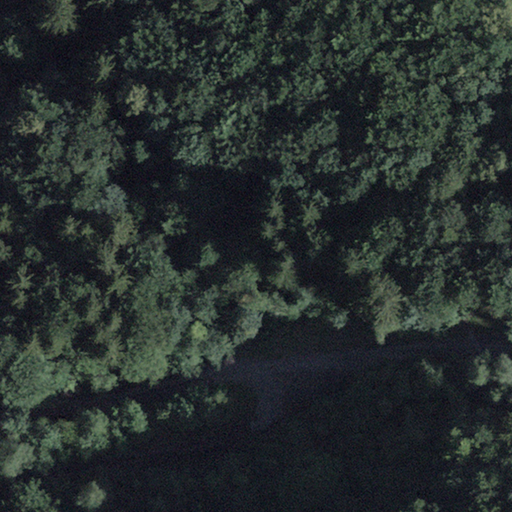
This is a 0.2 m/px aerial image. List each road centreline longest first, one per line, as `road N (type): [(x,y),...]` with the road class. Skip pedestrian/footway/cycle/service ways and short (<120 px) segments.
road 1 (track): [(0,408),(113,399),(269,368),(290,370),(304,384),(302,400),(264,423),(0,490)]
road 2 (track): [(304,384),(435,352),(511,358)]
